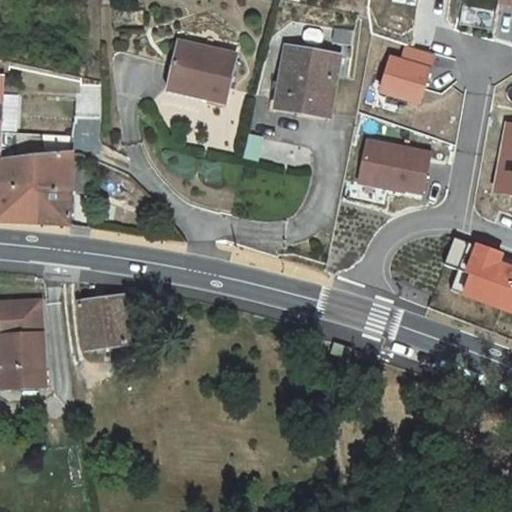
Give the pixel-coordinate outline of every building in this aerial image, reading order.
[(242,54),(183,41),(174,83),(214,92),(213,100),(232,104),(242,54)] [(436,56),(406,47),(403,59),(390,55),(380,93),(422,106),(436,56)] [(276,115),(295,118),(296,110),(297,111),(297,107),(332,112),(341,59),(287,49),(276,115)] [(214,92),(174,83),(172,95),(211,105),(213,100),(214,92)] [(16,128),(19,96),(7,95),(3,127),(16,128)] [(333,112),(332,112),(297,107),(297,111),(296,110),(295,118),(293,124),(329,130),(330,126),(331,126),(333,112)] [(511,124),(505,123),(495,190),(511,193),(511,124)] [(432,154),(366,140),(358,184),(424,199),(432,154)] [(65,217),(69,145),(41,146),(34,213),(42,214),(65,217)] [(41,146),(0,149),(0,208),(7,209),(34,213),(41,146)] [(511,265),(504,263),(507,255),(477,243),(462,294),(511,313),(511,265)] [(124,336),(117,290),(76,296),(82,341),(124,336)] [(0,382),(43,382),(41,303),(0,304),(0,382)]
